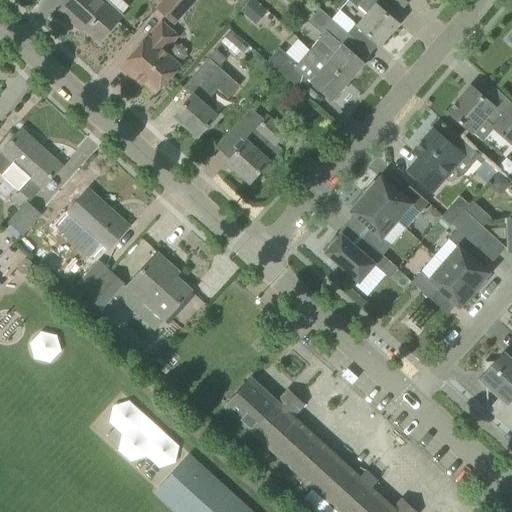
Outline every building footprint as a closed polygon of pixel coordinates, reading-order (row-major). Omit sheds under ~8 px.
[(120,18),(100,0),(69,0),(60,11),(75,26),(77,23),(98,42),(120,18)] [(165,0),(159,8),(157,9),(174,24),(195,0),(165,0)] [(256,25),(267,12),(253,0),(251,0),(241,12),(256,25)] [(346,0),(365,16),(356,27),(378,46),(398,24),(377,6),(382,0),(346,0)] [(310,49),(348,82),(363,64),(340,44),(348,34),(346,32),(334,22),(320,10),(309,23),(322,35),(310,49)] [(154,94),(179,66),(163,52),(177,37),(162,24),(149,39),(148,38),(121,68),(136,82),(138,79),(154,94)] [(331,101),(348,82),(310,49),(297,64),(279,48),(267,62),(299,90),(307,80),(331,101)] [(216,51),(209,59),(219,68),(226,60),(216,51)] [(203,105),(217,90),(228,101),(240,88),(219,68),(209,59),(208,58),(181,88),(189,96),(174,117),(197,137),(216,116),(203,105)] [(502,115),(483,99),(470,87),(448,113),(471,134),(485,119),(495,128),(511,142),(511,141),(511,107),(510,106),(502,115)] [(250,126),(256,131),(246,142),(245,141),(227,163),(249,183),(267,163),(268,164),(281,150),(276,145),(285,135),(266,118),(262,122),(257,118),(250,126)] [(454,133),(446,141),(433,130),(413,153),(419,158),(408,172),(432,193),(444,179),(447,182),(450,183),(454,181),(457,178),(450,172),(467,155),(472,160),(477,155),(454,133)] [(21,131),(1,153),(0,153),(0,173),(2,176),(4,180),(14,188),(18,190),(30,201),(61,167),(21,131)] [(373,182),(363,193),(395,222),(410,205),(419,213),(428,204),(409,187),(400,196),(380,179),(375,184),(373,182)] [(66,215),(106,252),(128,227),(88,191),(66,215)] [(369,245),(382,256),(391,247),(381,238),(395,222),(363,193),(353,204),(356,207),(351,213),(371,230),(363,240),(369,245)] [(442,217),(451,225),(463,211),(455,203),(442,217)] [(27,205),(9,225),(21,236),(39,215),(27,205)] [(451,225),(457,230),(476,247),(477,248),(489,234),(463,211),(451,225)] [(468,256),(476,247),(457,230),(448,240),(458,248),(443,265),(476,293),(486,282),(483,280),(488,274),(468,256)] [(388,261),(382,256),(369,245),(361,254),(341,236),(338,240),(335,237),(326,248),(329,250),(325,254),(339,265),(335,269),(355,286),(373,265),(380,271),(388,261)] [(158,254),(125,289),(162,322),(177,306),(191,291),(170,272),(173,268),(158,254)] [(32,266),(32,263),(28,259),(24,260),(17,268),(17,271),(21,275),(25,275),(32,266)] [(380,271),(389,279),(398,270),(388,261),(380,271)] [(74,290),(85,299),(109,272),(98,263),(74,290)] [(466,304),(476,293),(443,265),(429,281),(420,273),(411,283),(430,300),(438,290),(458,308),(463,302),(466,304)] [(110,273),(82,306),(100,322),(106,315),(101,310),(123,285),(110,273)] [(64,350),(44,328),(26,345),(45,366),(64,350)] [(494,362),(488,362),(486,363),(486,362),(484,362),(485,372),(477,380),(486,388),(486,391),(487,391),(487,389),(498,399),(488,410),(488,407),(487,407),(487,410),(511,433),(511,400),(511,359),(504,352),(494,362)] [(225,408),(251,432),(339,511),(413,511),(402,501),(393,510),(370,489),(376,481),(366,472),(359,479),(292,417),(303,405),(288,392),(277,404),(250,380),(225,408)] [(161,471),(182,446),(125,397),(105,420),(124,437),(114,449),(133,465),(142,454),(161,471)] [(251,511),(235,497),(189,455),(154,495),(172,511),(251,511)]
